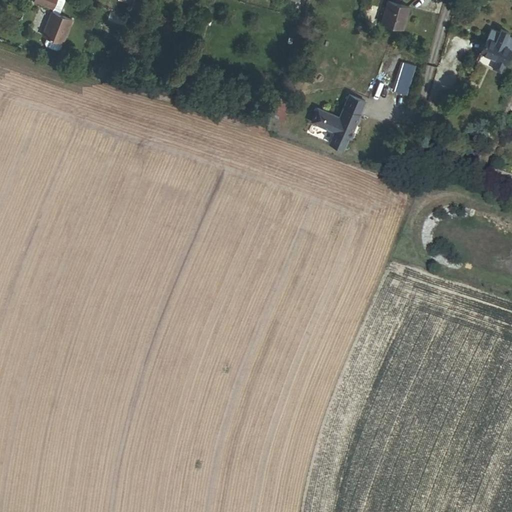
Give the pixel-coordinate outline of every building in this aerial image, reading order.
[(51,4),(41,0),(40,0),(36,13),(54,21),(55,21),(60,7),(51,4)] [(303,4),(294,1),(290,11),(300,15),(303,4)] [(321,8),(313,6),(309,19),(317,21),(321,8)] [(65,29),(71,12),(60,7),(55,21),(54,21),(44,48),(49,49),(47,55),(48,58),(59,63),(62,61),(64,56),(65,56),(74,32),(65,29)] [(378,29),(401,36),(407,14),(384,7),(378,29)] [(223,25),(215,23),(213,31),(220,34),(223,25)] [(511,56),(486,45),(479,61),(496,68),(493,77),(501,80),(511,56)] [(109,75),(113,63),(74,50),(70,62),(109,75)] [(111,92),(114,83),(101,79),(98,87),(111,92)] [(348,149),(364,112),(348,105),(338,128),(316,118),(310,132),(333,142),(328,154),(342,160),(347,148),(348,149)]
